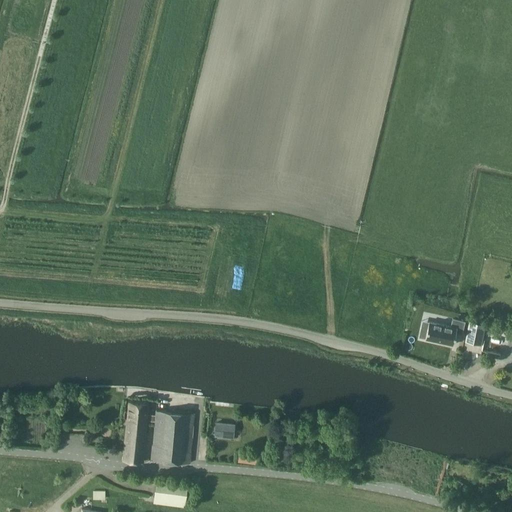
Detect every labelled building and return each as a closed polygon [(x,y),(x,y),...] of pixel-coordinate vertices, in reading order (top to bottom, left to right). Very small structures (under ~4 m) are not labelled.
[(425,338),(452,344),(453,344),(456,332),(462,334),(464,321),(453,318),(451,326),(429,321),(425,338)] [(465,341),(481,344),(485,324),(469,321),(465,341)] [(503,357),(504,351),(481,347),(480,353),(503,357)] [(151,458),(190,462),(194,413),(156,409),(156,414),(148,413),(149,402),(129,400),(123,459),(144,461),(147,419),(155,420),(151,458)] [(234,438),(235,424),(215,421),(213,435),(234,438)] [(236,461),(257,464),(259,454),(238,451),(236,461)] [(157,481),(154,503),(169,504),(185,507),(186,502),(188,485),(157,481)] [(93,497),(106,498),(106,490),(93,489),(93,497)]
